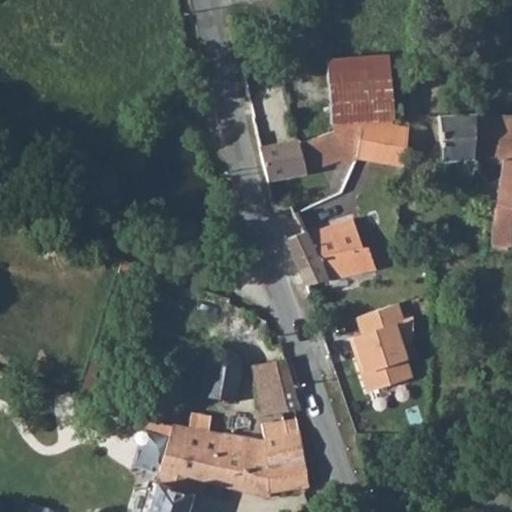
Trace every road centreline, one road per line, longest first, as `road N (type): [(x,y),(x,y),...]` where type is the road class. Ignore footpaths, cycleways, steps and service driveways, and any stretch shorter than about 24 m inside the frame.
road 1 (tertiary): [(203,0),(256,207),(354,511)]
road 2 (track): [(0,171),(137,251),(283,290)]
